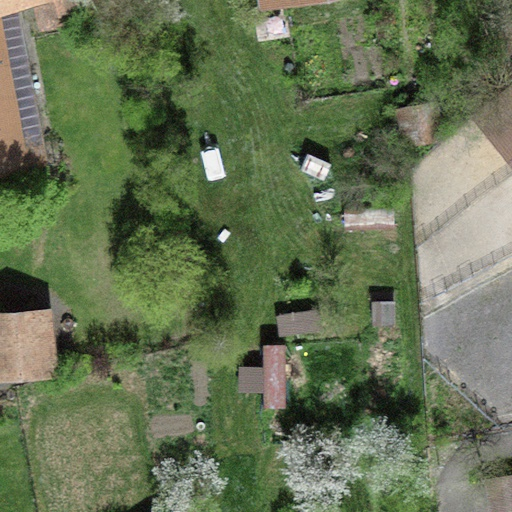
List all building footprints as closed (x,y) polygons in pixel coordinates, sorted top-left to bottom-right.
[(0,0),(0,179),(52,169),(22,14),(64,0),(0,0)] [(269,0),(271,12),(344,0),(269,0)] [(511,167),(511,93),(475,124),(511,167)] [(54,314),(0,317),(0,383),(58,380),(54,314)] [(511,511),(511,482),(490,486),(493,511),(511,511)]
